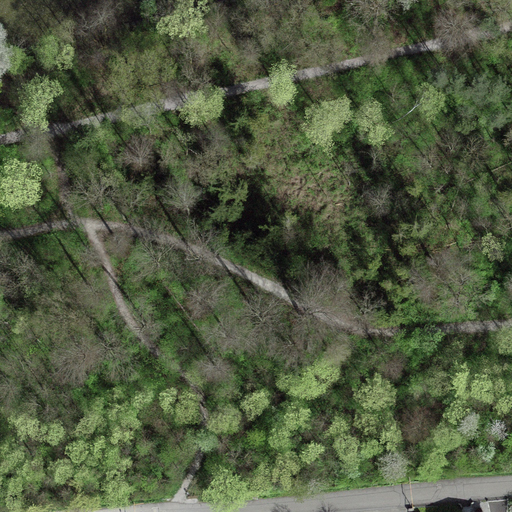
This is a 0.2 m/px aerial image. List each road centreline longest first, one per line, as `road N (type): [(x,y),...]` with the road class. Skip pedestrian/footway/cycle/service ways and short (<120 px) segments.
road 1 (track): [(0,145),(511,25)]
road 2 (residential): [(229,511),(511,487)]
